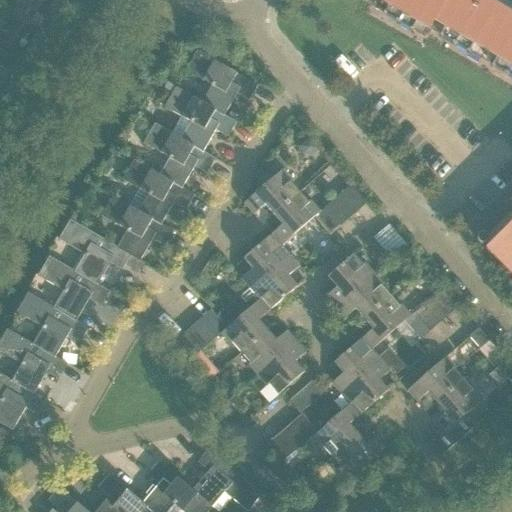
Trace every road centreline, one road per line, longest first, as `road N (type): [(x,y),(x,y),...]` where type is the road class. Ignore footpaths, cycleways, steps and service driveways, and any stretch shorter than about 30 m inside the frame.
road 1 (unclassified): [(61,459),(129,330),(191,267),(282,107),(301,89)]
road 2 (residential): [(61,459),(202,420),(241,446),(287,407)]
road 3 (unclassified): [(0,190),(111,0)]
road 4 (unclassified): [(511,330),(403,205)]
road 5 (unclassified): [(403,205),(301,89)]
